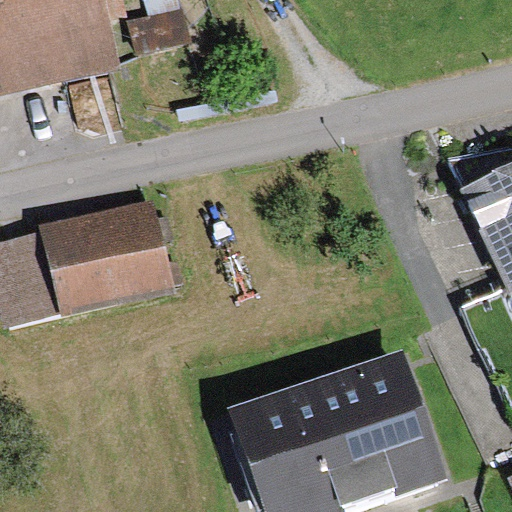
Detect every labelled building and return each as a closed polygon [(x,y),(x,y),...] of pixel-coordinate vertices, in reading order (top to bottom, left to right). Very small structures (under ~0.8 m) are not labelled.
[(0,0),(0,97),(117,70),(100,0),(0,0)] [(184,11),(129,23),(137,59),(192,47),(184,11)] [(467,198),(461,201),(506,295),(511,305),(511,304),(511,150),(450,163),(467,198)] [(42,238),(0,247),(0,318),(4,335),(60,321),(61,327),(176,299),(154,204),(40,231),(42,238)] [(511,304),(511,305),(506,295),(461,313),(511,420),(511,304)] [(405,360),(228,420),(259,511),(377,511),(448,488),(405,360)]
